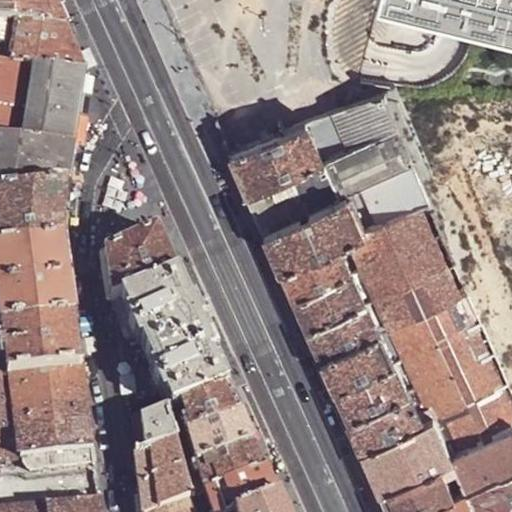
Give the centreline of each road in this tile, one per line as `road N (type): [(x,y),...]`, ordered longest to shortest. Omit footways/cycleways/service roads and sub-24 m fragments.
road 1 (tertiary): [(356,511),(126,0)]
road 2 (tertiary): [(131,105),(313,511)]
road 3 (unclassified): [(131,105),(87,172),(81,255),(119,511)]
